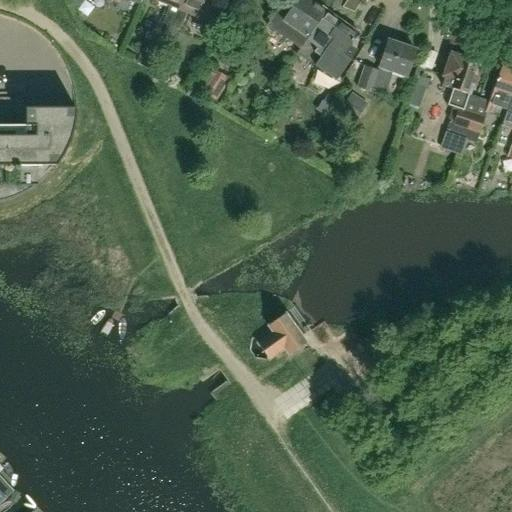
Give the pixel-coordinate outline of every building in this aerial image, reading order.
[(68,0),(74,8),(75,7),(79,0),(68,0)] [(170,27),(181,0),(157,0),(170,5),(162,24),(170,27)] [(227,1),(225,0),(181,0),(170,27),(181,32),(189,13),(217,25),(227,1)] [(306,41),(325,11),(308,0),(296,0),(285,16),(277,11),(266,26),(300,50),(306,41)] [(328,36),(338,20),(325,11),(306,41),(313,46),(304,59),(314,66),(316,63),(317,62),(332,39),(328,36)] [(358,55),(348,48),(358,34),(338,20),(328,36),(332,39),(317,62),(342,79),(358,55)] [(362,73),(357,89),(384,97),(392,73),(406,77),(415,51),(388,42),(378,72),(367,68),(364,67),(362,73)] [(464,112),(475,79),(480,66),(451,56),(441,87),(452,90),(447,106),(452,107),(447,120),(449,121),(440,149),(461,156),(466,141),(465,141),(469,130),(468,130),(473,115),(464,112)] [(503,119),(505,113),(511,93),(511,68),(501,65),(484,114),(485,114),(486,112),(503,119)] [(203,68),(192,86),(199,90),(218,102),(219,100),(232,81),(213,69),(210,73),(203,68)] [(329,93),(318,111),(326,116),(336,97),(329,93)] [(344,107),(339,115),(355,125),(360,117),(344,107)] [(0,202),(1,202),(5,202),(11,200),(18,197),(24,194),(30,191),(33,189),(36,187),(41,183),(46,178),(49,176),(53,171),(55,168),(57,166),(59,163),(63,157),(66,151),(69,145),(70,142),(72,135),(73,132),(74,126),(75,122),(75,119),(76,115),(76,109),(75,109),(25,109),(25,128),(36,128),(36,136),(0,136),(0,202)] [(476,144),(484,119),(473,115),(468,130),(469,130),(465,141),(466,141),(476,144)] [(305,344),(284,315),(267,327),(269,329),(266,332),(269,336),(257,345),(268,361),(283,350),(288,356),(305,344)]
